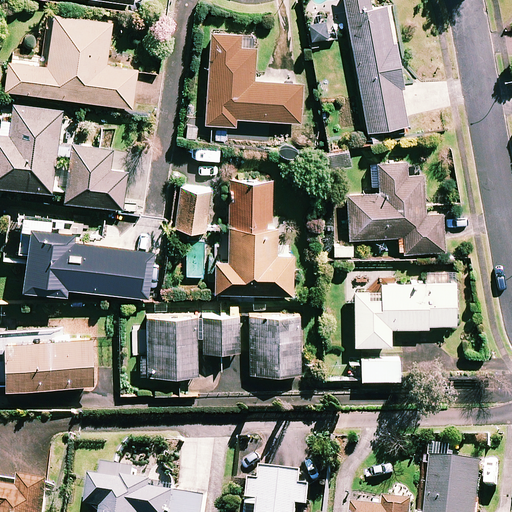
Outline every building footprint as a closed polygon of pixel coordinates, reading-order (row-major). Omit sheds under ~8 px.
[(371,5),(370,0),(345,0),(368,129),(407,122),(401,89),(404,88),(389,2),(371,5)] [(341,35),(338,4),(306,8),(309,39),(341,35)] [(112,20),(54,12),(47,63),(9,57),(5,86),(133,104),(138,67),(106,62),(112,20)] [(256,32),(212,30),(207,121),(237,123),(238,116),(300,119),(302,81),(254,78),(256,32)] [(62,107),(14,100),(10,130),(0,128),(0,179),(52,187),(62,107)] [(113,147),(72,142),(65,198),(123,205),(127,169),(110,167),(113,147)] [(352,163),(348,145),(330,149),(334,167),(352,163)] [(407,172),(406,159),(378,161),(380,189),(347,191),(350,236),(400,233),(401,250),(444,248),(442,210),(425,210),(423,171),(407,172)] [(272,223),(273,177),(231,176),(229,258),(216,258),(215,289),(293,291),(294,250),(277,250),(278,224),(272,223)] [(211,185),(180,182),(176,222),(207,226),(211,185)] [(74,227),(9,219),(4,257),(27,260),(24,283),(67,288),(68,283),(148,293),(154,248),(72,237),(74,227)] [(353,241),(335,240),(334,254),(352,255),(353,241)] [(456,268),(431,268),(430,280),(381,279),(381,287),(356,287),(355,341),(391,342),(391,323),(427,324),(427,320),(455,320),(456,268)] [(240,311),(203,312),(204,348),(240,348),(240,311)] [(199,348),(199,312),(146,312),(146,372),(199,372),(199,348)] [(300,370),(301,314),(251,314),(251,370),(300,370)] [(45,329),(0,328),(0,380),(93,381),(93,333),(45,333),(45,329)] [(399,376),(400,356),(363,355),(362,375),(399,376)] [(455,444),(434,442),(427,511),(479,511),(484,460),(453,457),(455,444)] [(109,464),(107,476),(95,474),(91,505),(105,507),(104,511),(204,511),(207,496),(174,492),(175,482),(136,476),(138,468),(109,464)] [(304,471),(265,467),(264,481),(253,480),(250,504),(261,505),(260,511),(298,511),(300,503),(311,504),(313,485),(303,484),(304,471)] [(46,511),(50,486),(22,482),(21,492),(0,489),(0,511),(46,511)] [(413,511),(415,499),(387,496),(386,506),(355,503),(353,511),(413,511)]
